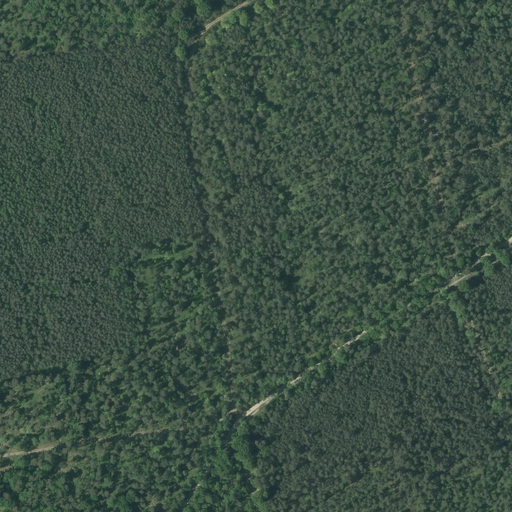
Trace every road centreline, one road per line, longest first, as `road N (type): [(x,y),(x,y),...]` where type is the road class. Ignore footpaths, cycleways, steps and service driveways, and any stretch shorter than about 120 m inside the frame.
road 1 (track): [(183,511),(255,405),(511,239)]
road 2 (track): [(204,29),(182,109),(232,410)]
road 3 (track): [(241,417),(232,410),(216,422),(0,454)]
road 4 (track): [(511,431),(454,282)]
